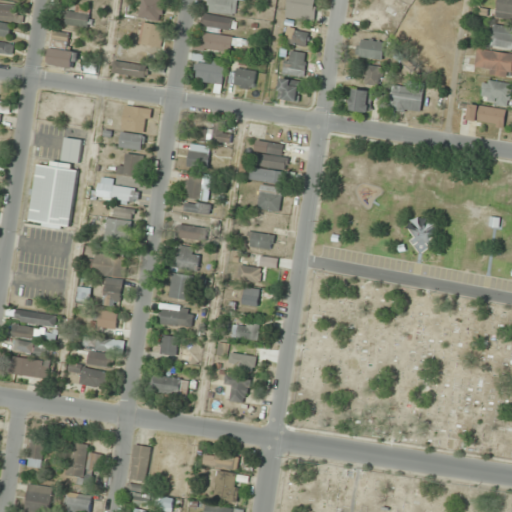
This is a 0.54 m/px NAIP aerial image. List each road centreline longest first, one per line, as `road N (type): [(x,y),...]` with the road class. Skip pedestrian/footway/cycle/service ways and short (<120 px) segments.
road 1 (residential): [(511,479),(0,395)]
road 2 (residential): [(265,511),(343,0)]
road 3 (residential): [(511,147),(0,72)]
road 4 (residential): [(113,511),(186,0)]
road 5 (residential): [(0,281),(41,0)]
